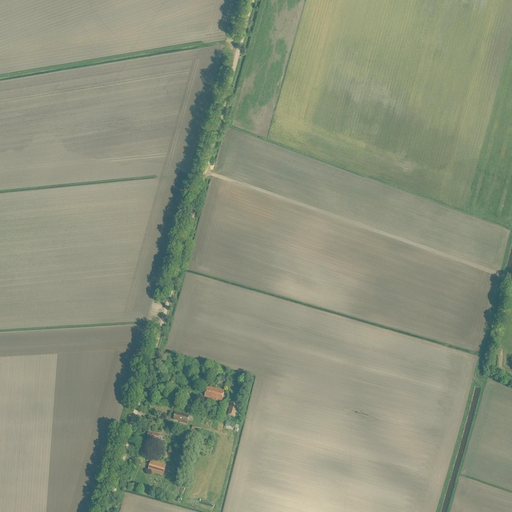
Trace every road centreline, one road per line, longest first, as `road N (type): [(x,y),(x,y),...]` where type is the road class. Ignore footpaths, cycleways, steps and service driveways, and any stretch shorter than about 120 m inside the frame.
road 1 (track): [(109,511),(252,0)]
road 2 (track): [(205,171),(511,279)]
